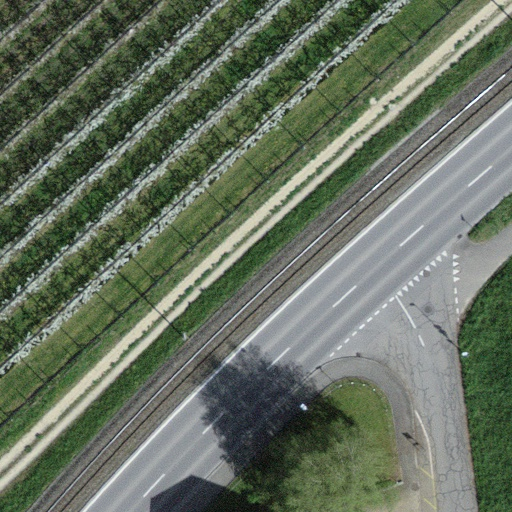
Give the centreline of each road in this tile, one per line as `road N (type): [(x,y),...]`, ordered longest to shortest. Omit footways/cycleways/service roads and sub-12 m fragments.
road 1 (track): [(506,0),(210,265),(0,478)]
road 2 (secondary): [(131,511),(382,262)]
road 3 (residential): [(457,511),(448,406),(430,335),(382,262)]
road 4 (secondary): [(382,262),(511,148)]
